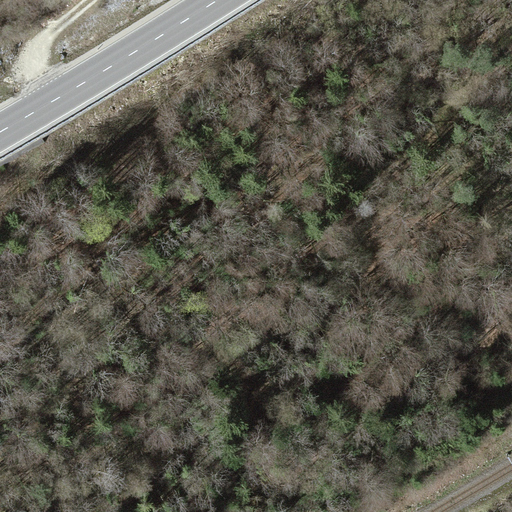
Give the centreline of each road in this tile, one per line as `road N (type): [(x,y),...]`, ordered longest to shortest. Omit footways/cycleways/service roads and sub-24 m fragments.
road 1 (primary): [(212,0),(0,130)]
road 2 (track): [(52,99),(124,0)]
